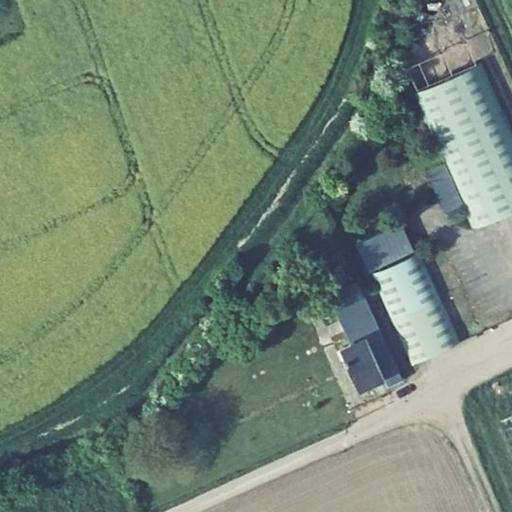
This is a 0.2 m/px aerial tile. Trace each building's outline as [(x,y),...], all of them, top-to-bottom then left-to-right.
[(511,131),(480,59),(411,89),(472,226),(511,208),(511,131)] [(402,222),(357,238),(367,266),(412,250),(402,222)] [(409,366),(459,344),(417,251),(367,273),(409,366)] [(398,382),(370,314),(340,328),(346,341),(333,348),(353,392),(377,381),(381,389),(398,382)] [(511,441),(511,412),(502,417),(511,441)]
